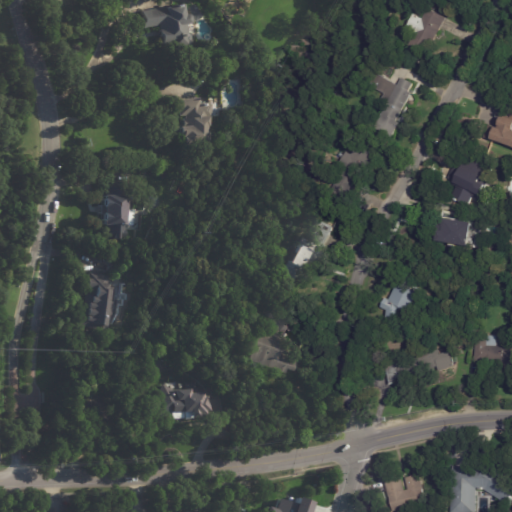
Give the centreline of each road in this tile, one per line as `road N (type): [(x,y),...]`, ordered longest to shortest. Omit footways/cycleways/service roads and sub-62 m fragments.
road 1 (tertiary): [(511,422),(445,427),(211,474),(0,480)]
road 2 (residential): [(356,447),(351,303),(485,0)]
road 3 (residential): [(46,219),(14,355),(17,480)]
road 4 (residential): [(34,479),(31,358),(46,219)]
road 5 (residential): [(15,0),(55,145),(46,219)]
